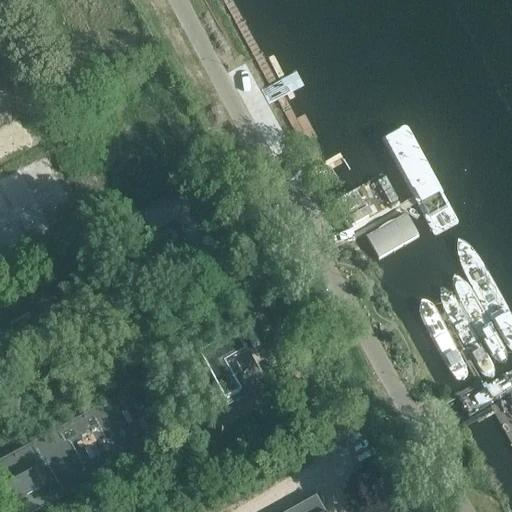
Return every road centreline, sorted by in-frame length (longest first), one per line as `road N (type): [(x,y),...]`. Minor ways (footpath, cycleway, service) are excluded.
road 1 (residential): [(475,511),(179,0)]
road 2 (unclassified): [(0,308),(198,200),(297,378)]
road 3 (unclassified): [(63,511),(297,378)]
